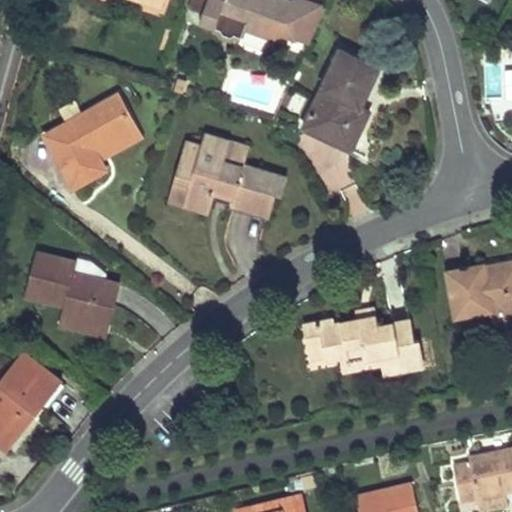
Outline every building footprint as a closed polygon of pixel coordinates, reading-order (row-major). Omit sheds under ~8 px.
[(208,0),(191,0),(188,8),(203,14),(208,0)] [(283,0),(208,0),(203,14),(200,23),(216,29),(217,23),(221,14),(247,22),(245,28),(280,41),(282,34),(309,44),(326,7),(303,0),(293,0),(292,3),(283,0)] [(221,14),(217,23),(243,32),(245,28),(247,22),(221,14)] [(340,49),(309,114),(325,122),(318,135),(352,151),(371,111),(361,107),(380,68),(340,49)] [(117,94),(45,135),(73,188),(106,170),(100,160),(94,149),(104,143),(106,145),(135,128),(117,94)] [(309,114),(302,128),(318,135),(325,122),(309,114)] [(104,143),(94,149),(100,160),(141,137),(135,128),(106,145),(104,143)] [(187,141),(176,178),(192,183),(184,204),(210,211),(213,199),(215,192),(233,196),(230,204),(269,215),(275,194),(281,196),(287,178),(244,165),(242,164),(240,166),(223,161),(229,142),(207,135),(203,146),(187,141)] [(250,148),(229,142),(223,161),(240,166),(242,164),(244,165),(250,148)] [(176,178),(170,200),(184,204),(192,183),(176,178)] [(215,192),(213,199),(230,204),(233,196),(215,192)] [(37,253),(27,295),(66,305),(63,315),(112,326),(122,285),(105,281),(75,274),(78,264),(37,253)] [(78,264),(75,274),(105,281),(107,274),(93,263),(78,260),(78,264)] [(446,272),(454,318),(491,311),(511,307),(511,263),(485,268),(484,265),(446,272)] [(356,310),(357,317),(375,314),(374,307),(356,310)] [(511,307),(491,311),(493,327),(511,323),(511,307)] [(305,323),(308,346),(324,345),(325,354),(326,359),(342,356),(348,355),(350,361),(381,355),(383,364),(384,372),(423,365),(420,340),(413,341),(409,319),(378,326),(375,314),(357,317),(332,322),(332,318),(305,323)] [(63,315),(61,324),(110,335),(112,326),(63,315)] [(308,346),(310,356),(325,354),(324,345),(308,346)] [(22,352),(6,373),(12,378),(29,358),(22,352)] [(342,356),(344,371),(383,364),(381,355),(350,361),(348,355),(342,356)] [(6,373),(0,380),(0,435),(13,445),(32,421),(25,415),(33,405),(40,411),(62,383),(29,358),(12,378),(6,373)] [(25,415),(32,421),(40,411),(33,405),(25,415)] [(0,435),(0,443),(8,450),(13,445),(0,435)] [(454,466),(461,501),(478,497),(477,491),(511,483),(511,449),(470,458),(471,463),(454,466)] [(511,483),(477,491),(478,497),(511,491),(511,483)] [(419,511),(413,484),(356,497),(359,511),(419,511)] [(307,511),(304,495),(251,507),(251,511),(307,511)]
